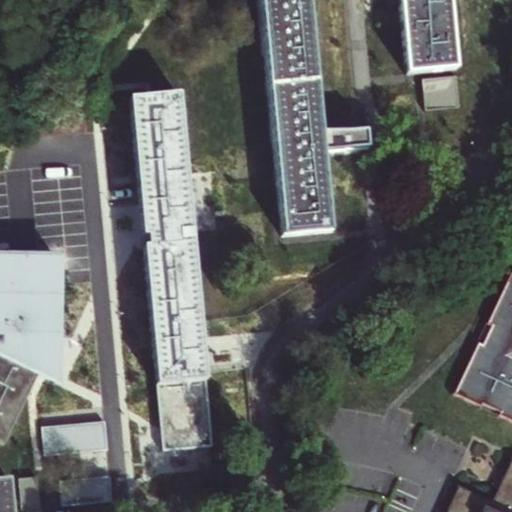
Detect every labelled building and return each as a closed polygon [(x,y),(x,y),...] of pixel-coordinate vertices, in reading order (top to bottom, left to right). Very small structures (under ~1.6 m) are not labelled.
[(306,0),(257,0),(281,239),(328,235),(313,69),(306,0)] [(396,0),(404,77),(432,74),(451,72),(444,0),(396,0)] [(128,104),(153,364),(136,366),(142,388),(155,387),(155,388),(203,383),(175,100),(128,104)] [(30,137),(67,133),(80,132),(78,108),(29,114),(30,137)] [(54,339),(52,262),(0,263),(0,449),(0,450),(34,379),(29,377),(40,353),(31,349),(31,339),(54,339)] [(511,278),(507,277),(483,329),(487,330),(478,347),(475,346),(450,398),(477,411),(479,407),(497,416),(496,419),(511,427),(511,278)] [(29,377),(34,379),(54,389),(54,339),(31,339),(31,349),(40,353),(29,377)] [(511,511),(511,462),(509,462),(491,501),(484,501),(477,498),(453,487),(440,511),(511,511)] [(0,484),(0,511),(8,511),(6,484),(0,484)]
